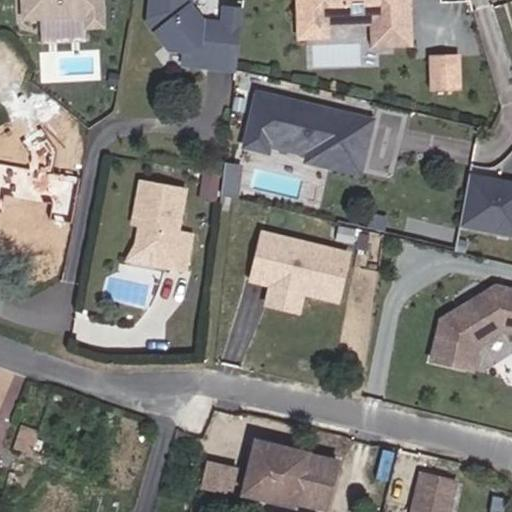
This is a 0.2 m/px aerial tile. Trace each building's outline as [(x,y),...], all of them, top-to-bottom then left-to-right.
[(104,30),(102,0),(22,0),(23,23),(86,19),(86,31),(104,30)] [(237,79),(245,20),(228,17),(225,33),(205,30),(191,14),(193,0),(154,0),(150,31),(171,56),(186,58),(191,59),(197,67),(208,68),(207,74),(237,79)] [(305,0),(306,23),(328,22),(328,10),(386,8),(386,30),(417,29),(416,4),(406,4),(406,0),(305,0)] [(386,30),(386,8),(328,10),(328,22),(306,23),(307,38),(332,37),(332,24),(380,23),(381,45),(417,44),(417,29),(386,30)] [(70,66),(72,55),(47,50),(45,60),(70,66)] [(466,88),(465,55),(438,56),(439,89),(466,88)] [(207,74),(208,68),(197,67),(191,59),(186,58),(184,71),(207,74)] [(59,91),(66,71),(44,63),(37,83),(59,91)] [(372,130),(257,99),(243,152),(266,158),(270,143),(309,154),(305,168),(327,174),(333,153),(363,161),(372,130)] [(357,182),(363,161),(333,153),(327,174),(357,182)] [(166,242),(175,199),(131,189),(124,224),(130,225),(125,251),(134,266),(158,271),(157,277),(173,280),(181,244),(166,242)] [(511,253),(511,202),(470,191),(457,238),(511,253)] [(274,257),(277,246),(259,241),(256,252),(274,257)] [(332,310),(344,264),(277,246),(274,257),(256,252),(247,287),(332,310)] [(134,266),(125,251),(114,268),(157,277),(158,271),(134,266)] [(511,303),(494,299),(491,310),(480,307),(438,330),(428,370),(467,380),(473,357),(500,343),(511,345),(511,303)] [(0,453),(13,460),(24,437),(9,432),(0,448),(0,453)] [(333,449),(248,441),(243,495),(297,500),(297,496),(328,499),(333,449)] [(206,488),(236,492),(241,463),(210,458),(206,488)] [(440,511),(447,482),(413,474),(404,511),(440,511)]
